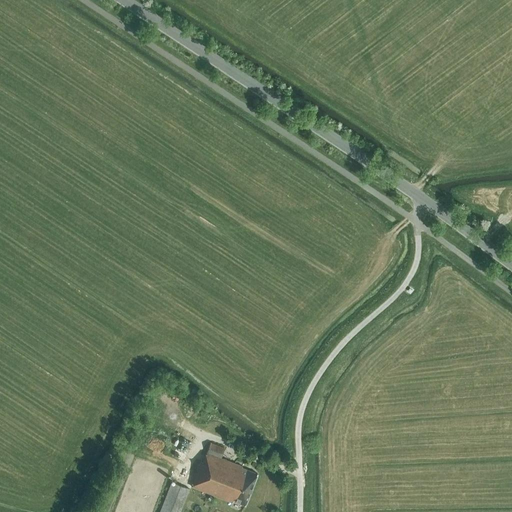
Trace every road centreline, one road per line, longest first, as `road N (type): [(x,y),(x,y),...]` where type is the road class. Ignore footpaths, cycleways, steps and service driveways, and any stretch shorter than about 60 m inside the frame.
road 1 (tertiary): [(421,198),(124,0)]
road 2 (unclassified): [(300,511),(298,427),(306,396),(332,355),(406,282),(417,253),(416,221)]
